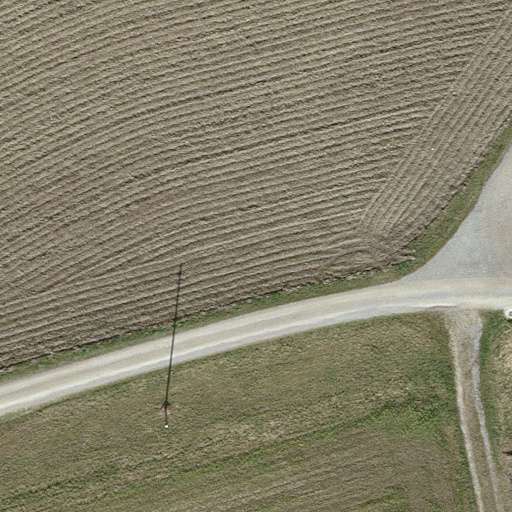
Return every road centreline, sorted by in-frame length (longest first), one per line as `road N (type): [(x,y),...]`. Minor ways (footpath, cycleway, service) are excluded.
road 1 (unclassified): [(0,400),(253,322),(468,280),(511,283)]
road 2 (track): [(495,511),(475,400),(468,280),(511,178)]
